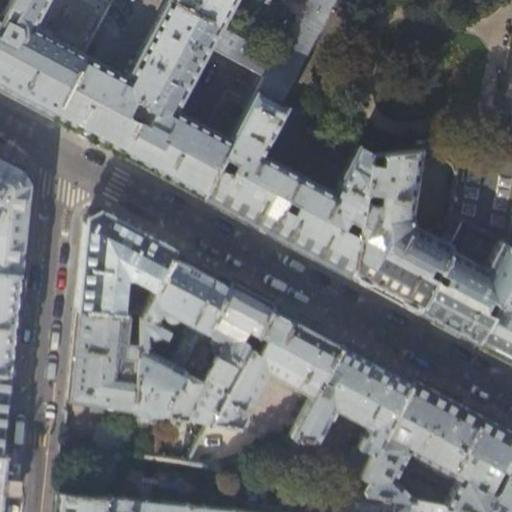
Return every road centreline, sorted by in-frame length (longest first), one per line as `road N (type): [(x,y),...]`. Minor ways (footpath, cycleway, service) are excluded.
road 1 (residential): [(511,395),(62,158)]
road 2 (residential): [(23,511),(62,158)]
